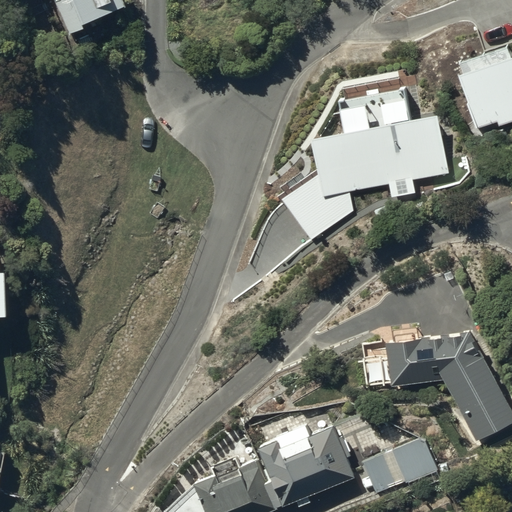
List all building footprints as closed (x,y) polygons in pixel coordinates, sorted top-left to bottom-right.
[(87,18),(128,1),(127,0),(57,0),(71,30),(89,22),(87,18)] [(511,43),(511,41),(463,56),(466,67),(461,69),(479,125),(499,118),(501,123),(511,119),(511,43)] [(312,236),(351,207),(350,188),(448,171),(440,110),(410,114),(406,88),(343,97),(347,127),(316,131),(321,169),(285,193),(312,236)] [(0,310),(9,310),(8,268),(0,268),(0,310)] [(85,341),(98,314),(83,307),(70,334),(85,341)] [(511,400),(474,327),(389,336),(395,382),(446,375),(478,439),(511,420),(511,400)] [(217,472),(196,480),(208,511),(267,511),(300,500),(301,503),(312,498),(310,494),(356,477),(336,422),(315,430),(310,419),(282,430),(283,432),(262,440),(267,452),(243,461),(240,453),(214,463),(217,472)] [(425,436),(364,460),(377,492),(437,468),(425,436)]
